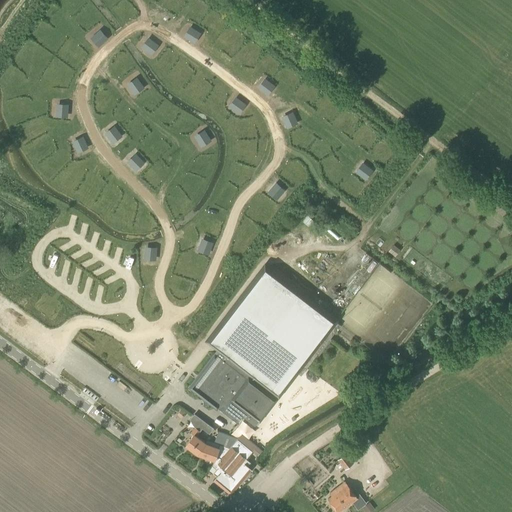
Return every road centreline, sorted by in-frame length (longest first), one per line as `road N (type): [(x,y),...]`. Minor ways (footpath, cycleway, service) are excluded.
road 1 (track): [(244,0),(511,200)]
road 2 (track): [(244,511),(289,460),(511,322)]
road 3 (tertiary): [(224,511),(0,344)]
